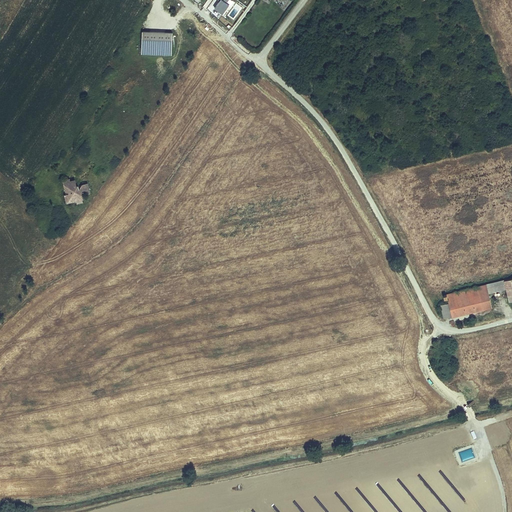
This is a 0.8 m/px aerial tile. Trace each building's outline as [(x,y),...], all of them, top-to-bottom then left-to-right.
[(219,0),(214,7),(222,13),(228,4),(226,2),(227,0),(219,0)] [(173,33),(143,32),(142,39),(142,54),(172,56),(173,40),(173,33)] [(76,185),(75,180),(70,181),(69,179),(63,181),(65,191),(66,192),(67,192),(68,192),(69,194),(65,195),(66,202),(76,200),(76,203),(82,202),(81,197),(84,196),(84,194),(90,192),(88,184),(88,183),(86,183),(76,185)] [(511,300),(511,277),(492,283),(494,290),(506,287),(510,301),(511,300)] [(494,290),(492,283),(485,285),(487,292),(494,290)] [(487,292),(485,285),(453,293),(456,306),(481,300),(482,308),(483,308),(490,306),(487,292)] [(444,318),(482,308),(481,300),(456,306),(453,293),(443,295),(444,298),(447,298),(449,303),(441,304),(444,318)] [(443,348),(440,342),(439,340),(433,343),(439,355),(444,352),(443,349),(443,348)]
